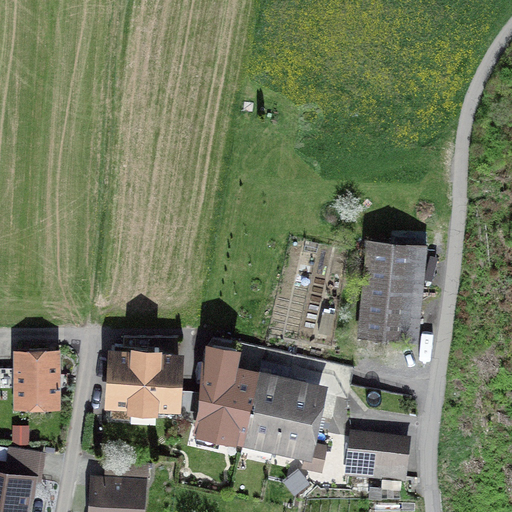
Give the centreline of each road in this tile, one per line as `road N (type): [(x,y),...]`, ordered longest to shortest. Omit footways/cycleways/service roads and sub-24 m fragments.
road 1 (unclassified): [(433,511),(430,434),(462,136),(484,70),(511,26)]
road 2 (residential): [(52,511),(79,345)]
